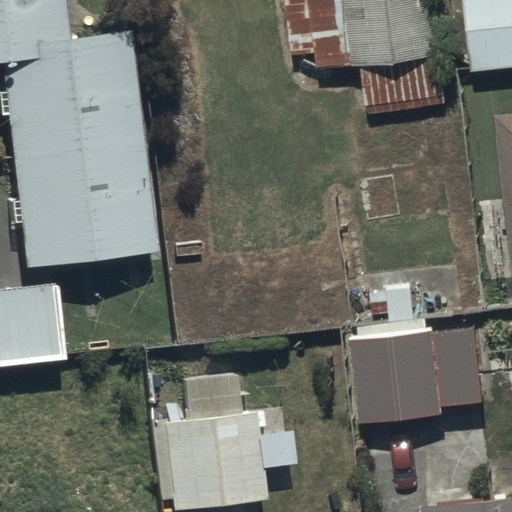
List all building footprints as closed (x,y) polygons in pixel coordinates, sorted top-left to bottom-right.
[(0,0),(0,72),(25,274),(157,258),(130,36),(68,44),(63,0),(0,0)] [(369,115),(447,105),(442,58),(443,58),(435,0),(285,0),(293,59),(318,56),(320,70),(363,65),(369,115)] [(511,0),(467,0),(476,74),(511,69),(511,0)] [(504,157),(511,156),(511,116),(499,118),(504,157)] [(374,168),(422,161),(418,129),(369,136),(374,168)] [(246,143),(212,147),(223,230),(256,225),(246,143)] [(0,373),(65,367),(56,289),(0,294),(0,373)] [(487,406),(479,330),(352,343),(362,428),(447,419),(446,411),(487,406)] [(0,511),(48,511),(37,414),(0,418),(0,511)] [(173,511),(207,511),(266,505),(257,418),(164,428),(173,511)] [(511,511),(511,500),(425,511),(424,511),(511,511)]
